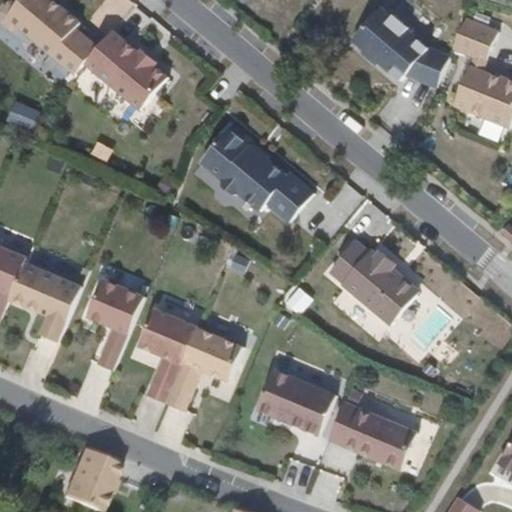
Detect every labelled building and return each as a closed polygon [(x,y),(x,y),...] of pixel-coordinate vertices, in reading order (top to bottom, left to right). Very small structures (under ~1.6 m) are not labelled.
[(107,47),(84,27),(88,22),(62,0),(26,0),(18,1),(9,10),(10,21),(20,29),(30,28),(84,73),(85,74),(94,63),(107,47)] [(409,75),(439,87),(452,57),(431,49),(409,31),(411,29),(396,16),(394,18),(382,9),(379,13),(378,12),(360,34),(361,34),(355,42),(367,51),(365,54),(380,66),(382,64),(404,82),(409,75)] [(499,33),(466,20),(455,49),(476,58),(456,106),(511,129),(511,127),(511,81),(503,78),(502,80),(483,72),(499,33)] [(94,63),(148,110),(176,78),(162,66),(147,53),(121,31),(107,47),(94,63)] [(164,63),(149,50),(147,53),(162,66),(164,63)] [(35,132),(44,112),(18,101),(10,121),(35,132)] [(276,157),(236,123),(221,141),(223,142),(206,162),(226,179),(227,187),(237,195),(244,194),(265,212),(271,204),(294,223),(319,195),(296,175),(294,178),(273,161),(276,157)] [(165,173),(159,188),(176,195),(182,180),(165,173)] [(351,217),(356,189),(341,186),(336,214),(351,217)] [(511,227),(509,225),(502,233),(511,241),(511,227)] [(0,292),(0,327),(2,329),(16,296),(32,260),(34,255),(0,240),(0,284),(3,286),(0,292)] [(348,283),(347,284),(395,325),(420,296),(418,294),(419,288),(408,279),(402,280),(393,273),(396,269),(399,265),(384,252),(381,256),(375,251),(374,253),(361,242),(335,272),(348,283)] [(89,285),(32,260),(16,296),(55,313),(47,332),(65,340),(89,285)] [(402,280),(408,279),(396,269),(393,273),(402,280)] [(104,363),(119,369),(150,296),(109,278),(93,315),(120,326),(104,363)] [(302,287),(287,303),(302,316),(316,300),(302,287)] [(203,327),(159,308),(144,345),(175,358),(169,372),(163,369),(152,395),(171,403),(203,327)] [(247,346),(203,327),(171,403),(189,411),(200,385),(194,383),(200,369),(231,383),(247,346)] [(340,395),(278,369),(261,409),(277,416),(278,413),(294,419),(293,422),(323,435),(331,415),(340,395)] [(332,439),(404,469),(420,433),(347,402),(332,439)] [(293,422),(294,419),(278,413),(277,416),(293,422)] [(511,443),(500,464),(511,471),(511,443)] [(87,447),(66,494),(103,510),(123,463),(87,447)]
